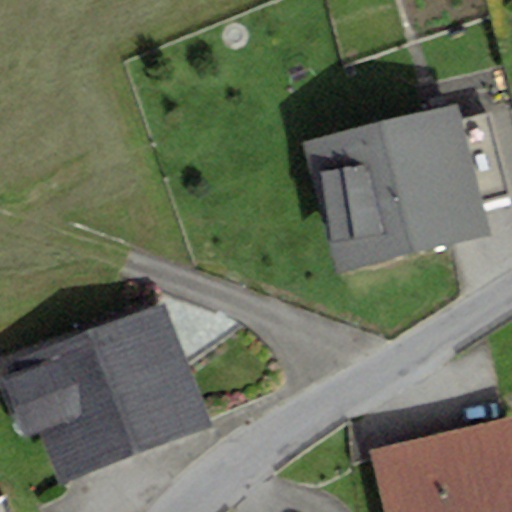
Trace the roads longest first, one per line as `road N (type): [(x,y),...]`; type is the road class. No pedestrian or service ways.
road 1 (track): [(0,215),(296,327),(384,370)]
road 2 (tertiary): [(511,291),(337,399),(186,511)]
